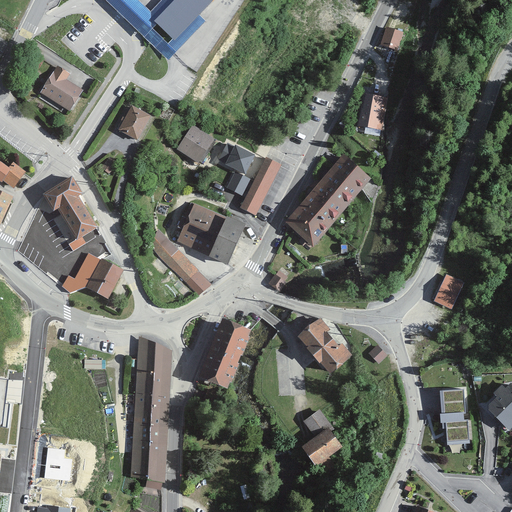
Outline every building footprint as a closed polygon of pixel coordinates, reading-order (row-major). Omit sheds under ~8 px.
[(145,11),(132,0),(105,0),(169,61),(206,23),(200,17),(183,34),(165,17),(181,0),(170,0),(153,19),(145,27),(137,19),(145,11)] [(181,0),(165,17),(183,34),(200,17),(215,0),(181,0)] [(145,11),(137,19),(145,27),(153,19),(145,11)] [(403,34),(388,29),(383,45),(398,50),(403,34)] [(82,94),(55,77),(45,92),(63,104),(61,107),(70,113),(82,94)] [(383,98),(366,95),(361,126),(378,128),(384,130),(385,121),(388,99),(383,98)] [(151,118),(134,108),(121,132),(138,141),(151,118)] [(213,142),(194,130),(180,151),(199,163),(212,143),(213,142)] [(225,142),(217,161),(235,168),(226,189),(243,195),(250,178),(248,177),(257,155),(225,142)] [(199,163),(180,151),(178,154),(200,169),(215,144),(212,143),(199,163)] [(369,181),(344,159),(335,171),(321,187),(317,184),(312,189),(316,192),(292,218),(291,221),(293,223),(316,244),(369,181)] [(118,165),(113,160),(110,164),(115,168),(118,165)] [(255,215),(281,166),(267,160),(241,209),(255,215)] [(10,172),(0,164),(0,180),(3,183),(4,181),(13,187),(24,173),(16,166),(13,169),(10,172)] [(115,168),(110,164),(104,170),(110,175),(115,168)] [(81,195),(72,180),(45,196),(54,212),(58,210),(62,216),(77,241),(97,230),(77,197),(81,195)] [(11,200),(0,195),(0,224),(1,222),(11,200)] [(192,204),(190,203),(183,220),(182,219),(179,227),(185,230),(194,209),(191,208),(192,204)] [(229,220),(192,204),(191,208),(194,209),(185,230),(180,241),(212,257),(229,220)] [(244,227),(229,220),(212,257),(227,263),(244,227)] [(199,273),(157,230),(156,237),(153,246),(165,262),(178,274),(179,273),(183,277),(187,281),(188,283),(199,273)] [(123,273),(103,262),(88,288),(109,298),(123,273)] [(194,289),(205,278),(199,273),(188,283),(194,289)] [(285,282),(276,275),(274,278),(283,285),(285,282)] [(212,285),(205,278),(194,289),(200,295),(209,288),(211,287),(212,285)] [(283,285),(274,278),(271,282),(281,288),(283,285)] [(463,284),(448,278),(438,301),(453,307),(463,284)] [(84,287),(81,280),(74,282),(77,289),(84,287)] [(125,306),(111,299),(106,307),(121,314),(125,306)] [(331,331),(321,321),(302,337),(311,348),(310,349),(322,363),(322,362),(331,372),(351,355),(342,345),(338,349),(327,335),(331,331)] [(249,334),(225,324),(204,375),(214,379),(228,385),(249,334)] [(171,353),(142,342),(138,393),(134,476),(139,477),(148,478),(146,487),(161,490),(161,485),(163,485),(164,481),(165,481),(171,353)] [(381,364),(388,357),(380,349),(373,355),(381,364)] [(103,362),(86,362),(86,370),(103,370),(103,362)] [(0,420),(5,421),(10,381),(0,379),(0,420)] [(497,392),(501,396),(491,406),(491,410),(503,421),(500,424),(507,431),(509,428),(503,422),(507,418),(511,423),(511,384),(506,390),(503,387),(497,392)] [(225,394),(211,388),(206,403),(219,409),(225,394)] [(444,390),(445,414),(447,414),(448,421),(447,421),(448,441),(470,440),(469,419),(464,419),(464,413),(467,413),(465,389),(444,390)] [(333,429),(320,412),(307,422),(319,438),(307,447),(314,455),(328,475),(337,468),(329,457),(342,447),(330,431),(333,429)] [(511,423),(507,418),(503,422),(509,428),(511,425),(511,423)] [(314,455),(307,447),(305,448),(311,457),(314,455)] [(46,448),(45,478),(71,479),(72,459),(64,459),(65,449),(46,448)]
